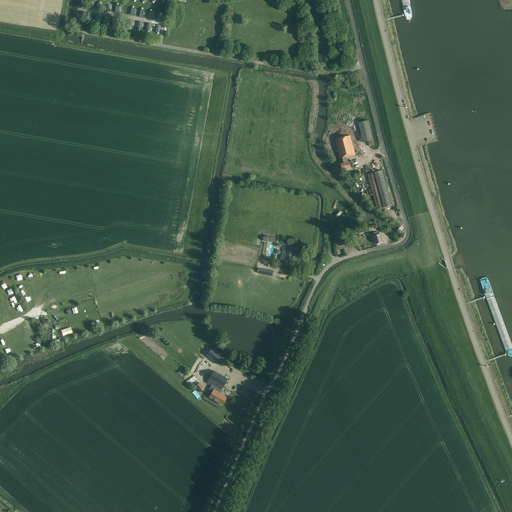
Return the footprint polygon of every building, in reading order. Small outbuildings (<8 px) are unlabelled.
[(363,142),(368,141),(373,140),(369,120),(358,123),(363,142)] [(348,162),(347,158),(355,155),(350,135),(335,139),(340,159),(342,159),(343,163),(341,164),(342,170),(351,168),(349,162),(348,162)] [(377,210),(392,206),(382,171),(368,175),(377,210)] [(340,235),(340,234),(342,233),(341,229),(335,231),(337,234),(334,235),(335,237),(337,250),(343,248),(341,243),(346,242),(345,235),(342,236),(342,235),(340,235)] [(377,233),(377,232),(376,232),(374,233),(373,233),(374,236),(376,244),(382,242),(380,234),(379,232),(377,233)] [(281,254),(280,260),(285,261),(285,260),(293,261),(294,251),(297,252),(298,246),(288,244),(287,244),(283,243),(283,247),(282,253),(286,254),(286,255),(282,255),(281,254)] [(257,273),(266,275),(273,276),(274,271),(258,268),(258,271),(257,273)] [(218,365),(224,358),(212,348),(206,355),(218,365)] [(214,371),(207,383),(211,385),(208,390),(212,392),(209,397),(222,405),(226,397),(221,394),(222,392),(220,391),(228,379),(214,371)] [(194,376),(186,382),(188,385),(193,382),(197,379),(194,376)] [(199,383),(195,386),(200,392),(204,389),(199,383)]
